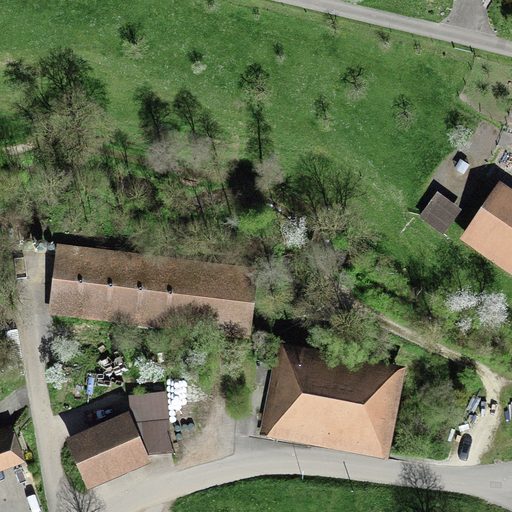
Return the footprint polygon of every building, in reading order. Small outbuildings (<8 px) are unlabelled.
[(449,181),(457,187),(464,177),(456,171),(449,181)] [(444,231),(457,213),(434,196),(421,214),(444,231)] [(511,205),(497,196),(470,236),(511,264),(511,205)] [(56,250),(47,316),(250,341),(258,275),(56,250)] [(288,356),(276,420),(377,439),(389,375),(288,356)] [(146,456),(172,456),(166,393),(128,397),(130,421),(146,456)] [(87,494),(150,466),(146,456),(130,421),(128,416),(65,444),(87,494)] [(0,474),(24,466),(10,427),(0,430),(0,474)]
